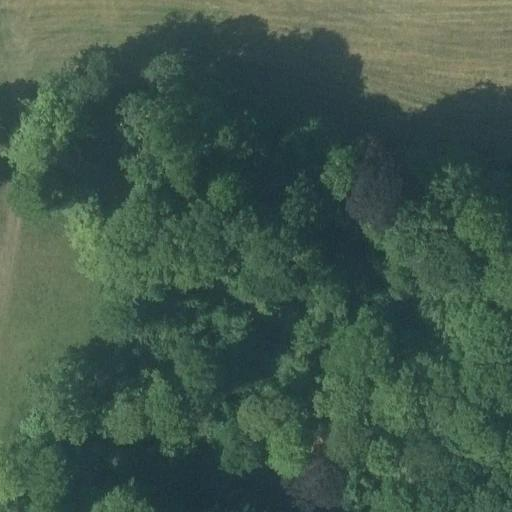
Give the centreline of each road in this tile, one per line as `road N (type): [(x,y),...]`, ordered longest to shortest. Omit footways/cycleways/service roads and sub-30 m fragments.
road 1 (track): [(130,197),(279,315),(346,344),(400,342)]
road 2 (track): [(9,147),(52,156),(130,197)]
road 3 (track): [(400,342),(475,353),(500,366),(511,388)]
